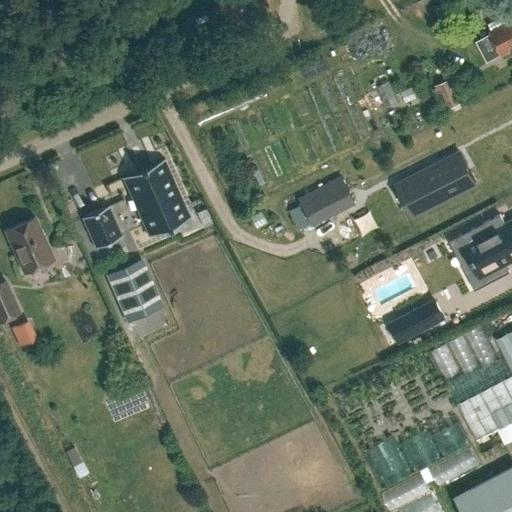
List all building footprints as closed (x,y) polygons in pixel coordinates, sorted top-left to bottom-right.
[(510,51),(511,54),(511,18),(487,32),(488,33),(476,40),(487,61),(499,54),(500,56),(510,51)] [(461,102),(450,78),(436,85),(447,109),(461,102)] [(477,182),(461,152),(410,178),(426,208),(477,182)] [(190,217),(164,159),(164,158),(121,177),(122,178),(123,178),(132,198),(139,214),(148,234),(147,235),(147,236),(163,229),(164,231),(176,226),(175,224),(190,217)] [(343,177),(298,199),(310,223),(355,200),(343,177)] [(104,208),(109,206),(108,205),(81,217),(81,218),(82,218),(95,246),(94,246),(94,248),(122,235),(121,234),(117,236),(104,208)] [(511,220),(505,224),(500,213),(459,234),(480,275),(511,258),(511,220)] [(24,272),(53,259),(34,217),(5,230),(24,272)] [(127,320),(162,305),(141,257),(106,273),(127,320)] [(0,282),(0,320),(18,312),(4,281),(0,282)] [(435,299),(400,317),(409,335),(444,316),(435,299)] [(511,331),(502,336),(511,357),(511,375),(462,400),(479,436),(511,420),(511,331)] [(393,341),(386,343),(383,335),(365,342),(371,360),(397,350),(393,341)] [(511,511),(511,463),(453,495),(461,511),(511,511)]
